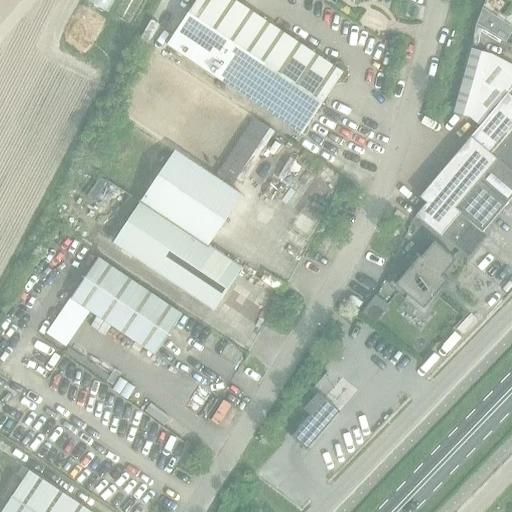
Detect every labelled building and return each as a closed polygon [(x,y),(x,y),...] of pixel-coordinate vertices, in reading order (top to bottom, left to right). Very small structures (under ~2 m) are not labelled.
[(335,64),(334,66),(231,0),(195,0),(165,46),(302,135),(335,84),(336,85),(342,83),(348,75),(346,67),(340,63),(335,64)] [(425,203),(414,215),(461,256),(511,197),(511,67),(489,54),(471,49),(454,113),(472,118),(481,126),(452,160),(420,197),(425,203)] [(269,129),(253,118),(215,176),(231,187),(269,129)] [(241,269),(209,247),(242,196),(174,151),(112,244),(213,311),(241,269)] [(419,256),(394,285),(423,309),(447,280),(442,276),(456,260),(433,242),(420,257),(419,256)] [(181,315),(98,258),(70,299),(154,355),(181,315)] [(314,411),(291,438),(292,438),(299,444),(306,450),(339,412),(331,405),(317,393),(307,404),(314,411)] [(92,511),(28,471),(0,511),(92,511)]
